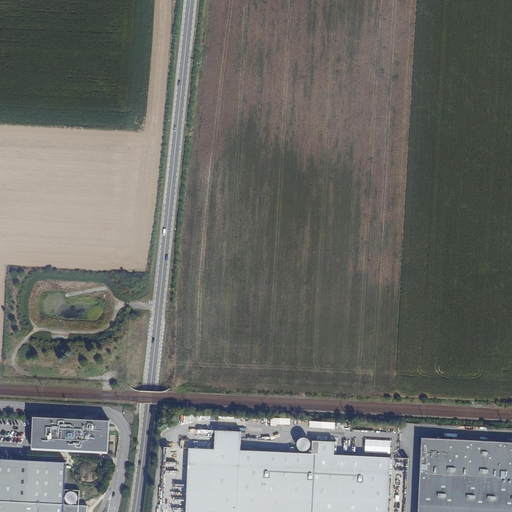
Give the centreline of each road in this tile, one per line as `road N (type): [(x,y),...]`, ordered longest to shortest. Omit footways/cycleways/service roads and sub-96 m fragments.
road 1 (primary): [(190,0),(134,511)]
road 2 (unknown): [(416,431),(179,426),(165,441),(156,511)]
road 3 (track): [(158,307),(116,304),(112,321),(96,332),(39,329),(13,355),(32,376),(106,377),(106,397)]
